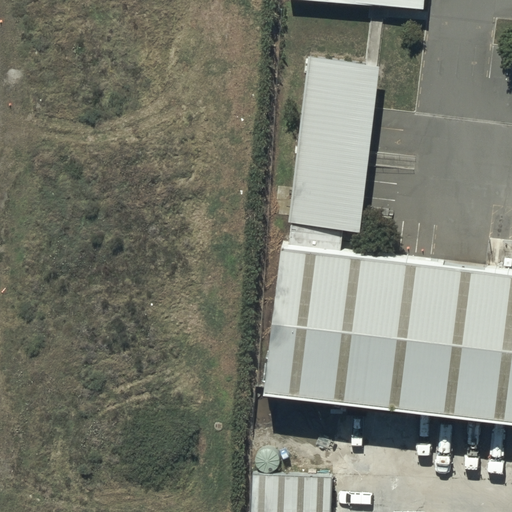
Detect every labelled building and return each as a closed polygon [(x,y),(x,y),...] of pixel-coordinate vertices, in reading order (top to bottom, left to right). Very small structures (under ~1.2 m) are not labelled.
[(306,37),(288,219),(359,226),(377,44),(306,37)] [(511,262),(288,235),(270,380),(511,409),(511,262)] [(7,305),(7,320),(45,320),(45,305),(7,305)] [(0,335),(0,351),(125,350),(125,349),(145,349),(144,309),(128,309),(128,335),(0,335)] [(329,511),(331,469),(251,467),(249,511),(329,511)]
